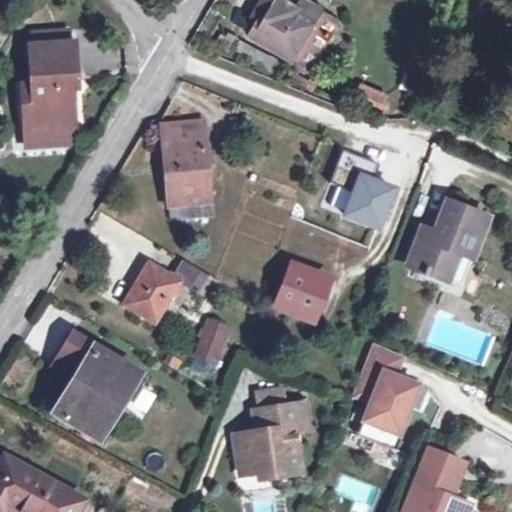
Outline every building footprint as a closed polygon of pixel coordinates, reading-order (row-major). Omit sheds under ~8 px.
[(303,0),(299,7),(290,1),(287,0),(265,0),(257,15),(260,16),(250,33),(289,57),(293,56),(313,68),(339,23),(319,12),(321,7),(308,0),(303,0)] [(30,33),(31,46),(68,44),(68,31),(30,33)] [(70,44),(68,44),(31,46),(29,46),(31,82),(21,82),(24,125),(25,145),(69,143),(67,123),(70,123),(68,88),(73,87),(70,44)] [(351,106),(380,115),(387,93),(358,83),(351,106)] [(205,122),(188,123),(190,140),(202,139),(206,139),(205,122)] [(190,140),(188,123),(162,125),(169,205),(208,201),(202,139),(190,140)] [(374,166),(341,154),(332,182),(353,189),(343,218),(376,230),(390,190),(368,183),(374,166)] [(461,252),(467,254),(472,256),(486,216),(449,202),(437,233),(422,228),(409,264),(450,279),(461,252)] [(457,282),(467,254),(461,252),(450,279),(457,282)] [(141,283),(137,281),(122,304),(153,324),(179,283),(197,293),(207,275),(182,259),(172,277),(152,265),(141,283)] [(148,262),(137,281),(141,283),(152,265),(148,262)] [(290,267),(276,304),(310,316),(323,279),(290,267)] [(74,379),(54,413),(98,439),(139,372),(72,332),(60,350),(83,364),(74,379)] [(206,333),(198,356),(215,362),(222,339),(206,333)] [(372,342),(351,393),(370,400),(363,419),(398,433),(408,406),(418,409),(426,387),(401,377),(399,383),(391,380),(401,354),(372,342)] [(83,364),(60,350),(52,365),(74,379),(83,364)] [(143,415),(156,395),(142,387),(130,407),(143,415)] [(257,396),(258,410),(282,406),(279,392),(257,396)] [(302,402),(282,406),(258,410),(254,411),(258,432),(233,436),(240,474),(258,472),(277,469),(278,475),(300,472),(294,435),(307,432),(302,402)] [(398,433),(363,419),(357,434),(392,448),(398,433)] [(441,511),(448,496),(451,497),(464,462),(427,448),(402,511),(441,511)] [(0,511),(4,511),(8,505),(21,511),(75,511),(81,500),(3,457),(0,463),(0,511)] [(260,479),(278,475),(277,469),(258,472),(260,479)] [(455,511),(460,501),(451,497),(448,496),(441,511),(455,511)]
